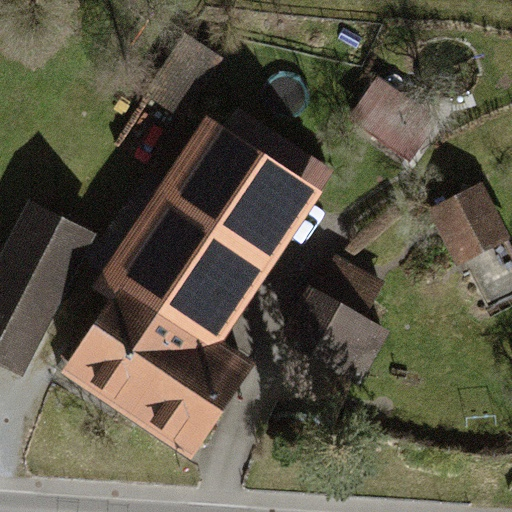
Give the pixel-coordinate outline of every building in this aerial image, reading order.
[(225,60),(180,32),(154,72),(199,100),(225,60)] [(123,273),(224,339),(323,188),(209,113),(97,283),(111,292),(123,273)] [(482,179),(433,204),(463,261),(511,236),(482,179)] [(95,232),(28,197),(0,250),(0,360),(21,372),(95,232)] [(411,293),(336,253),(319,285),(310,280),(280,336),(364,381),(411,293)] [(123,273),(111,292),(60,369),(193,455),(256,360),(224,339),(123,273)]
